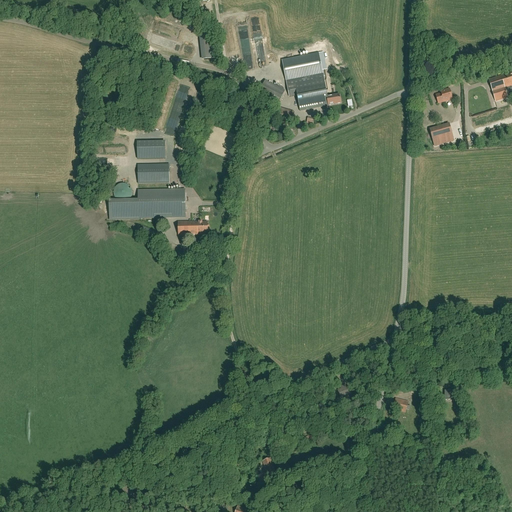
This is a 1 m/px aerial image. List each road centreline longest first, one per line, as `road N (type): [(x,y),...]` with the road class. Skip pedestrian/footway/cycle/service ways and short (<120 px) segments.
road 1 (unclassified): [(95,511),(288,389),(395,336)]
road 2 (unclassified): [(270,149),(248,94),(225,72),(0,18)]
road 3 (track): [(258,408),(229,326),(224,282),(234,178),(245,161),(270,149)]
road 4 (tertiary): [(395,336),(409,90)]
road 5 (track): [(403,333),(442,469),(441,511)]
road 6 (tertiary): [(353,511),(395,336)]
road 7 (unclassified): [(270,149),(409,90)]
